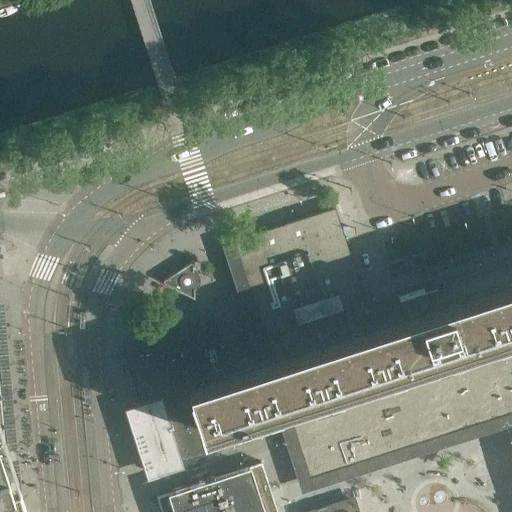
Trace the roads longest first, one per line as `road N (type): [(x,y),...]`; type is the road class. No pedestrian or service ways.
road 1 (tertiary): [(511,40),(187,150),(102,194)]
road 2 (tertiary): [(141,231),(173,212),(511,105)]
road 3 (tertiary): [(108,511),(92,316),(103,280),(141,231)]
road 4 (tertiary): [(63,234),(46,266),(35,328),(51,511)]
